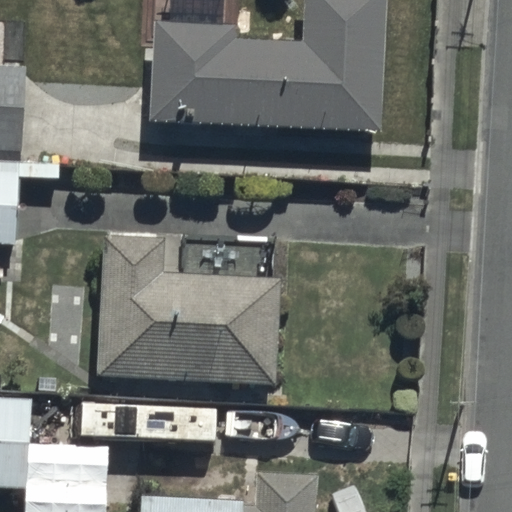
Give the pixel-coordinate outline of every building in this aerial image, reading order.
[(225,0),(153,0),(148,143),(382,152),(388,4),(306,0),(304,60),(280,59),(281,48),(245,47),(245,57),(237,57),(238,41),(224,41),(225,0)] [(18,222),(22,172),(25,33),(0,32),(0,257),(17,258),(18,222)] [(108,254),(103,254),(97,395),(277,403),(282,294),(165,289),(167,255),(158,255),(159,233),(109,231),(108,254)] [(28,410),(0,409),(0,499),(26,500),(28,410)] [(253,511),(316,511),(318,493),(254,490),(253,511)]
